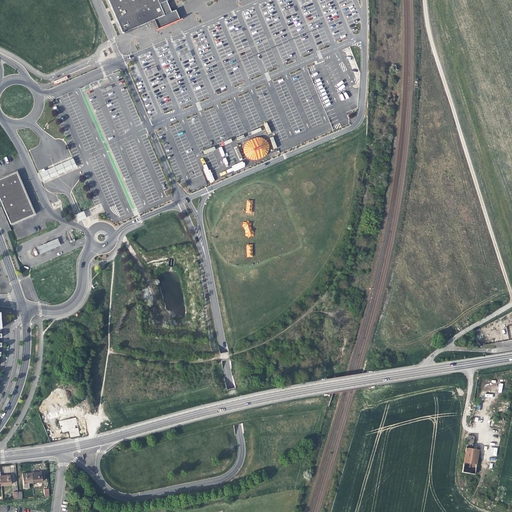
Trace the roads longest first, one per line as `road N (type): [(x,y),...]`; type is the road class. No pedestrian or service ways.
road 1 (unclassified): [(207,266),(240,463),(218,480),(143,496),(113,492)]
road 2 (primary): [(111,438),(289,391),(426,370)]
road 3 (track): [(88,444),(113,353),(176,362),(230,355)]
road 4 (unclassified): [(180,201),(121,62)]
road 5 (track): [(511,511),(476,503),(460,482),(469,395)]
